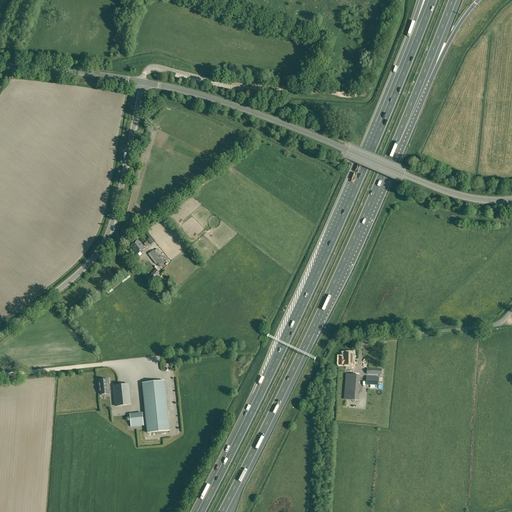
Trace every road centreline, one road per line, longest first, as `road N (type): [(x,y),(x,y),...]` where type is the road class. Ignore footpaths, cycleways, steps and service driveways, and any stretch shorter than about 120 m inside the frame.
road 1 (motorway): [(380,124),(198,511)]
road 2 (motorway): [(223,511),(397,142)]
road 3 (tertiary): [(511,199),(458,195),(267,117),(142,81)]
road 4 (unclassified): [(0,334),(104,242),(142,81)]
road 5 (motorway): [(397,142),(479,0)]
road 6 (motorway): [(397,142),(454,0)]
road 7 (tertiary): [(142,81),(0,65)]
road 8 (motorway): [(430,0),(380,124)]
road 9 (motorway): [(421,0),(380,124)]
